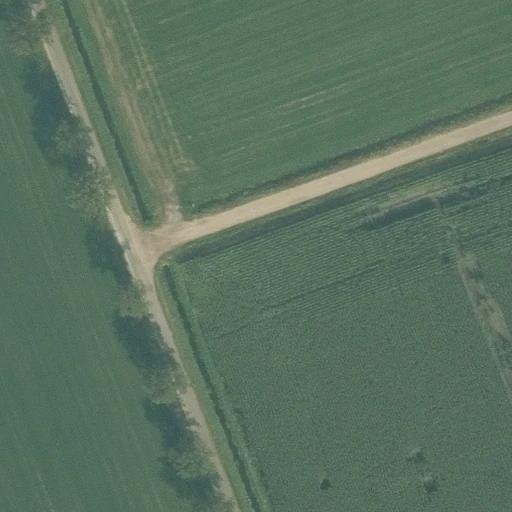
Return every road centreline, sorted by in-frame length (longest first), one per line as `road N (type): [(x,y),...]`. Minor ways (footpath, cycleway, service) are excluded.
road 1 (unclassified): [(234,511),(38,0)]
road 2 (track): [(136,256),(511,117)]
